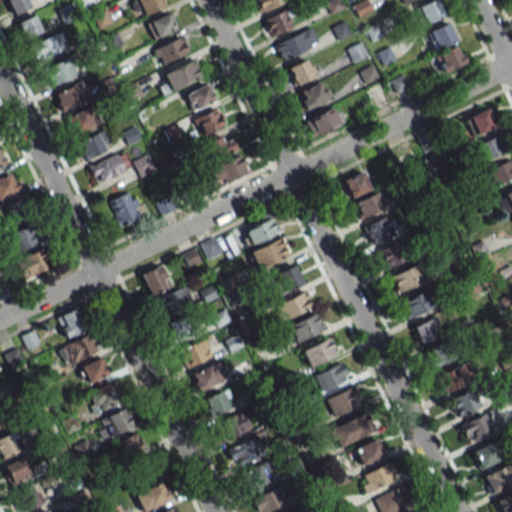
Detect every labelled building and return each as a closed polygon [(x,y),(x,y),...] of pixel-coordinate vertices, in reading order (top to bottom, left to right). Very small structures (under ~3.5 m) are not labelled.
[(5,0),(13,15),(30,6),(26,0),(5,0)] [(130,0),(140,16),(165,1),(164,0),(130,0)] [(252,0),(258,11),(282,0),(252,0)] [(428,0),(414,7),(423,25),(443,14),(435,0),(428,0)] [(293,25),(285,8),(261,19),(269,36),(293,25)] [(152,38),(174,27),(167,12),(145,22),(152,38)] [(23,38),(39,32),(34,15),(17,20),(23,38)] [(434,50),(455,39),(447,21),(425,32),(434,50)] [(273,44),(280,59),(316,43),(309,28),(273,44)] [(65,46),(57,31),(31,45),(39,60),(65,46)] [(188,46),(178,32),(151,54),(161,67),(188,46)] [(464,62),(455,44),(433,55),(442,73),(464,62)] [(43,69),(51,85),(74,74),(66,57),(43,69)] [(293,85),(316,74),(307,57),(285,68),(293,85)] [(165,83),(157,87),(160,94),(198,76),(190,60),(161,74),(165,83)] [(60,111),(85,95),(76,81),(51,97),(60,111)] [(327,97),(320,81),(295,92),(302,109),(327,97)] [(190,110),(214,99),(206,83),(183,94),(190,110)] [(311,137),(343,120),(335,104),(302,121),(311,137)] [(96,123),(88,106),(64,117),(72,134),(96,123)] [(194,116),(219,181),(241,173),(216,107),(194,116)] [(470,136),(494,126),(487,107),(462,117),(470,136)] [(110,145),(102,129),(75,143),(83,159),(110,145)] [(480,161),(504,149),(497,134),(473,146),(480,161)] [(137,177),(152,170),(146,154),(130,160),(137,177)] [(511,175),(511,163),(509,158),(483,172),(491,187),(511,175)] [(349,198),(369,188),(361,171),(341,180),(349,198)] [(0,197),(16,189),(8,172),(0,176),(0,197)] [(511,188),(494,196),(501,213),(511,208),(511,188)] [(105,202),(118,227),(141,215),(129,190),(105,202)] [(384,207),(378,191),(351,201),(357,217),(384,207)] [(10,224),(30,213),(21,197),(2,208),(10,224)] [(239,229),(249,247),(277,230),(266,212),(239,229)] [(362,226),(370,242),(392,231),(384,215),(362,226)] [(40,241),(31,222),(7,234),(16,252),(40,241)] [(199,242),(205,257),(217,252),(212,237),(199,242)] [(247,249),(254,267),(284,256),(278,239),(247,249)] [(376,253),(384,268),(403,258),(396,243),(376,253)] [(25,277),(49,264),(40,247),(16,261),(25,277)] [(148,294),(169,285),(159,264),(139,273),(148,294)] [(281,292),(301,283),(292,264),(273,273),(281,292)] [(417,281),(409,265),(388,277),(396,292),(417,281)] [(153,301),(162,315),(190,298),(182,284),(153,301)] [(406,316),(430,305),(423,290),(399,301),(406,316)] [(311,307),(303,291),(273,305),(281,321),(311,307)] [(64,338),(84,329),(74,308),(54,316),(64,338)] [(320,331),(314,314),(286,324),(292,341),(320,331)] [(172,342),(190,334),(182,317),(164,326),(172,342)] [(438,334),(430,317),(411,326),(418,342),(438,334)] [(19,336),(25,349),(38,343),(32,330),(19,336)] [(65,365),(96,349),(88,332),(56,349),(65,365)] [(334,352),(327,337),(299,350),(307,366),(334,352)] [(207,359),(201,340),(177,348),(183,367),(207,359)] [(452,363),(451,345),(426,347),(427,365),(452,363)] [(3,354),(8,365),(19,361),(15,349),(3,354)] [(107,373),(99,356),(78,366),(86,383),(107,373)] [(316,393),(347,377),(339,362),(308,378),(316,393)] [(437,376),(446,393),(471,380),(462,363),(437,376)] [(188,373),(194,390),(217,382),(211,365),(188,373)] [(85,393),(95,412),(119,400),(109,381),(85,393)] [(324,399),(332,416),(358,403),(350,386),(324,399)] [(201,399),(209,416),(228,407),(220,390),(201,399)] [(476,407),(468,390),(449,400),(457,416),(476,407)] [(218,422),(226,437),(253,423),(244,408),(218,422)] [(336,448),(371,429),(361,411),(326,430),(336,448)] [(490,431),(482,413),(458,425),(466,443),(490,431)] [(0,436),(0,457),(17,450),(10,432),(0,436)] [(383,453),(375,437),(352,449),(359,465),(383,453)] [(226,449),(234,467),(258,456),(249,438),(226,449)] [(477,468),(497,460),(490,442),(470,450),(477,468)] [(9,483),(28,473),(20,457),(1,467),(9,483)] [(511,460),(481,475),(490,494),(511,482),(511,460)] [(242,473),(252,491),(272,480),(262,461),(242,473)] [(391,479),(383,464),(356,478),(364,493),(391,479)] [(167,498),(159,481),(132,495),(141,511),(167,498)] [(41,502),(31,482),(13,492),(23,511),(41,502)] [(395,511),(408,506),(399,486),(372,498),(377,511),(395,511)] [(262,511),(280,505),(273,489),(250,499),(255,511),(262,511)] [(511,511),(511,494),(497,495),(496,511),(511,511)]
